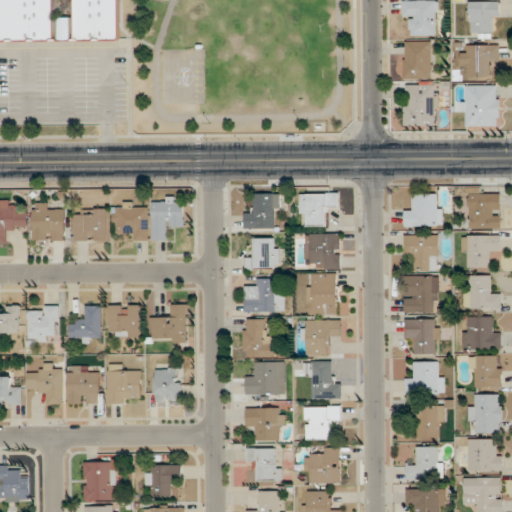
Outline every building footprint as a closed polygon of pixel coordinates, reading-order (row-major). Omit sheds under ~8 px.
[(118,0),(0,0),(0,40),(56,41),(55,0),(75,0),(75,41),(119,41),(118,0)] [(436,0),(403,0),(403,17),(413,17),(413,35),(437,35),(436,0)] [(500,1),(471,1),(471,33),(491,33),(491,22),(500,22),(500,1)] [(72,36),(68,28),(60,33),(65,41),(72,36)] [(405,78),(433,78),(433,41),(405,41),(405,78)] [(501,45),(465,45),(465,76),(490,76),(490,66),(501,66),(501,45)] [(405,82),(405,126),(440,126),(440,82),(405,82)] [(463,126),(501,126),(501,85),(463,85),(463,126)] [(482,186),(468,187),(468,228),(502,228),(501,195),(482,195),(482,186)] [(301,193),(301,223),(330,223),(330,205),(340,205),(340,193),(301,193)] [(280,194),(254,194),(254,209),(246,209),(246,228),(280,228),(280,194)] [(443,226),(443,203),(438,203),(438,194),(415,194),(415,205),(405,205),(405,226),(443,226)] [(172,240),(172,230),(185,230),(185,198),(153,198),(153,240),(172,240)] [(29,210),(18,210),(18,201),(0,200),(0,241),(10,241),(10,231),(29,231),(29,210)] [(34,241),(66,241),(66,211),(54,211),(54,202),(34,202),(34,241)] [(140,202),(122,202),(122,208),(114,208),(114,231),(133,231),(133,241),(151,241),(150,208),(140,208),(140,202)] [(110,241),(110,209),(76,209),(76,241),(110,241)] [(306,233),(306,259),(317,259),(317,269),(341,269),(341,233),(306,233)] [(415,271),(439,270),(439,234),(405,234),(405,256),(415,256),(415,271)] [(492,255),(501,255),(501,235),(464,235),(464,266),(492,266),(492,255)] [(279,269),(279,237),(256,237),(256,257),(248,257),(248,269),(279,269)] [(309,315),(339,315),(339,273),(309,273),(309,315)] [(405,312),(438,312),(438,275),(405,275),(405,312)] [(466,275),(466,308),(502,308),(502,295),(492,295),(492,275),(466,275)] [(285,312),(285,289),(276,289),(276,278),(256,278),(256,288),(246,288),(246,312),(285,312)] [(188,304),(170,304),(170,315),(153,314),(153,341),(188,342),(188,304)] [(0,333),(21,333),(21,305),(0,305),(0,333)] [(29,341),(49,341),(49,332),(60,332),(60,305),(29,305),(29,341)] [(81,323),(70,323),(70,341),(102,341),(102,305),(81,305),(81,323)] [(142,305),(111,305),(111,336),(142,336),(142,305)] [(464,349),(503,349),(503,328),(493,328),(493,317),(469,317),(469,326),(464,326),(464,349)] [(265,319),(244,319),(244,357),(275,357),(275,337),(265,337),(265,319)] [(342,319),(305,319),(305,355),(331,355),(331,339),(342,339),(342,319)] [(407,341),(416,341),(416,353),(437,353),(437,319),(407,319),(407,341)] [(472,355),(472,387),(503,387),(503,355),(472,355)] [(285,395),(285,372),(276,372),(276,362),(257,362),(256,373),(247,373),(246,395),(285,395)] [(314,398),(342,398),(342,380),(333,380),(333,362),(306,362),(306,378),(314,378),(314,398)] [(444,394),(444,362),(416,362),(416,373),(407,373),(407,394),(444,394)] [(28,393),(47,393),(47,403),(64,403),(64,364),(42,364),(42,373),(28,373),(28,393)] [(142,371),(124,371),(124,364),(109,364),(109,403),(142,403),(142,371)] [(68,366),(68,403),(100,403),(100,374),(89,374),(89,366),(68,366)] [(157,368),(157,404),(182,404),(182,368),(157,368)] [(0,403),(23,404),(23,384),(12,384),(12,375),(0,374),(0,403)] [(470,423),(479,423),(479,433),(503,433),(503,394),(479,394),(479,403),(470,403),(470,423)] [(306,406),(306,439),(333,439),(333,424),(342,424),(342,406),(306,406)] [(444,406),(418,406),(418,439),(444,439),(444,406)] [(257,441),(284,441),(284,407),(247,407),(247,429),(257,429),(257,441)] [(469,439),(469,471),(504,471),(504,448),(497,448),(497,439),(469,439)] [(443,480),(443,446),(418,446),(418,462),(408,462),(408,480),(443,480)] [(258,480),(282,480),(282,448),(249,448),(249,460),(258,460),(258,480)] [(306,457),(306,483),(342,483),(342,448),(318,448),(318,457),(306,457)] [(86,501),(117,501),(117,461),(86,461),(86,501)] [(31,475),(21,475),(21,466),(0,465),(0,501),(31,502),(31,475)] [(148,486),(154,486),(154,497),(174,497),(174,475),(183,475),(183,465),(148,465),(148,486)] [(503,511),(504,477),(465,477),(465,504),(475,504),(475,511),(503,511)] [(445,511),(446,488),(408,488),(408,509),(417,509),(417,511),(445,511)] [(247,511),(282,511),(282,491),(259,491),(259,509),(248,509),(247,511)] [(343,511),(343,509),(333,509),(333,491),(305,491),(304,511),(343,511)]
